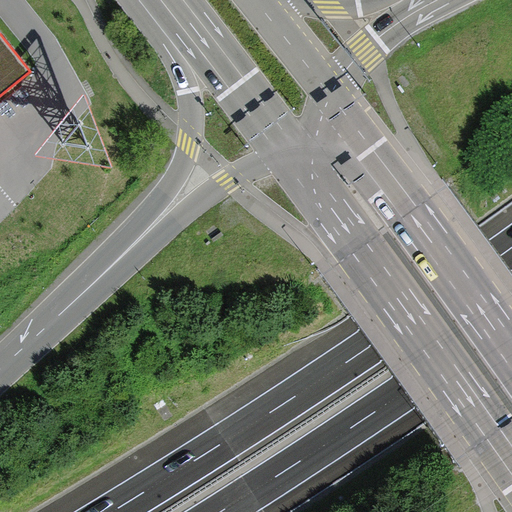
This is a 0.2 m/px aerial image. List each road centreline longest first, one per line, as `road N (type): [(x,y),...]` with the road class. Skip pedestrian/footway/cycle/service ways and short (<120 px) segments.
road 1 (motorway): [(511,247),(111,511)]
road 2 (motorway): [(166,0),(188,90),(189,142),(173,182),(66,322)]
road 3 (motorway): [(219,511),(511,317)]
road 4 (primary): [(312,183),(511,460)]
road 5 (motorway): [(288,150),(201,199),(66,322)]
road 6 (primary): [(511,353),(365,153)]
road 7 (residential): [(0,198),(37,141),(53,93),(48,56),(5,0)]
road 8 (primary): [(173,0),(288,150)]
road 9 (motorway): [(437,0),(377,38),(329,94)]
